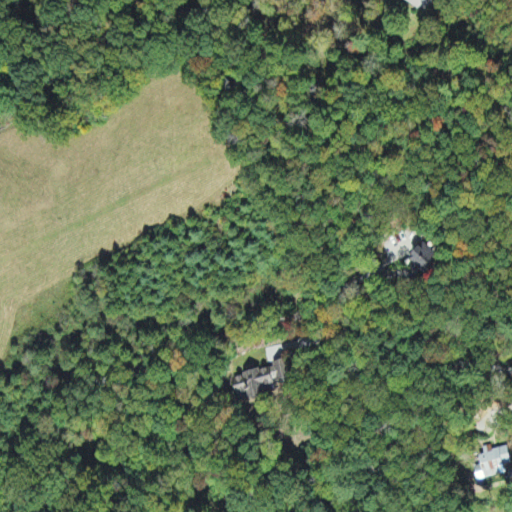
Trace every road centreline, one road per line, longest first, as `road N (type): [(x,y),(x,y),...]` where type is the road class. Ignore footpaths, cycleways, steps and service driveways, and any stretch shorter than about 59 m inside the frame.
road 1 (residential): [(511,357),(386,328),(324,298),(214,330),(122,372),(68,425),(32,511)]
road 2 (residential): [(0,307),(51,250),(125,223),(246,224),(270,189),(302,232),(324,298)]
